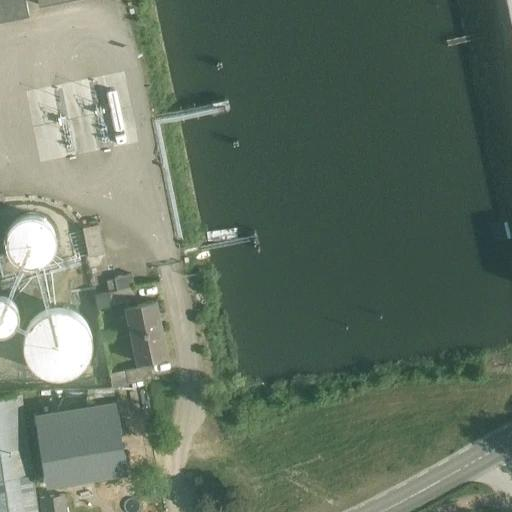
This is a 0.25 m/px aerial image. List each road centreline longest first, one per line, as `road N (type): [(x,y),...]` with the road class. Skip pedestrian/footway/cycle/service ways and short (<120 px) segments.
road 1 (unknown): [(157,248),(177,337),(186,511)]
road 2 (unknown): [(0,64),(54,46),(92,61),(110,92),(149,216)]
road 3 (unknown): [(157,248),(0,150)]
